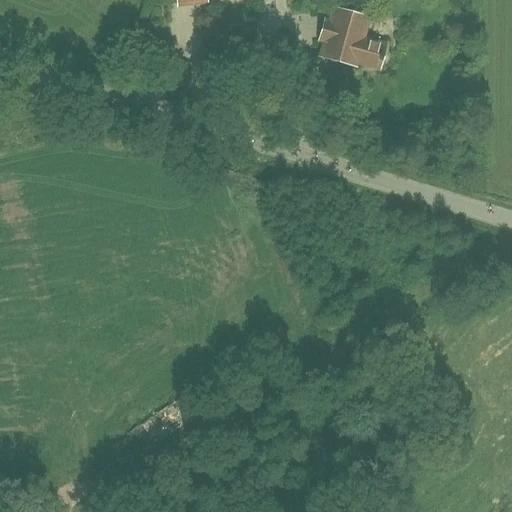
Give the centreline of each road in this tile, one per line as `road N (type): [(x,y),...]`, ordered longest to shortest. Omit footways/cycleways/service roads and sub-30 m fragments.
road 1 (unclassified): [(511,221),(0,54)]
road 2 (track): [(395,315),(79,511)]
road 3 (track): [(511,241),(395,315)]
